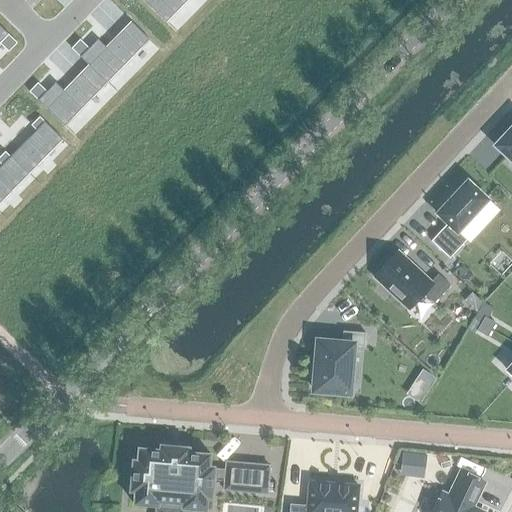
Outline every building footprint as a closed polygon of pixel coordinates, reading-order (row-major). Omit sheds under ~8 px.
[(141,0),(165,23),(187,0),(141,0)] [(79,40),(70,49),(88,66),(106,84),(148,40),(131,23),(105,48),(97,40),(88,49),(79,40)] [(0,27),(0,44),(8,52),(16,44),(7,35),(0,27)] [(37,83),(28,92),(37,101),(64,127),(106,84),(88,66),(63,91),(55,83),(46,92),(37,83)] [(35,131),(10,157),(27,175),(62,140),(44,123),(39,117),(30,126),(35,131)] [(511,128),(496,146),(511,161),(511,128)] [(0,164),(1,166),(0,167),(0,202),(27,175),(10,157),(4,152),(0,156),(0,164)] [(457,232),(487,200),(466,181),(435,214),(446,224),(430,242),(449,259),(466,240),(457,232)] [(409,308),(423,293),(434,303),(450,285),(438,274),(430,283),(397,253),(375,276),(409,308)] [(484,317),(480,324),(490,330),(494,324),(484,317)] [(480,324),(476,331),(486,337),(490,330),(480,324)] [(365,334),(342,332),(342,334),(343,334),(343,343),(341,343),(341,344),(317,342),(313,391),(348,394),(352,346),(364,347),(365,334)] [(422,370),(414,382),(428,390),(435,379),(422,370)] [(159,450),(137,448),(136,461),(131,460),(129,492),(133,492),(132,505),(157,507),(158,493),(181,495),(180,509),(204,511),(205,499),(210,499),(212,477),(224,478),(223,491),(266,494),(268,466),(225,463),(225,471),(213,470),(213,467),(208,467),(209,455),(188,453),(188,448),(159,445),(159,450)] [(402,453),(400,466),(424,468),(426,455),(402,453)] [(441,493),(432,511),(480,511),(469,507),(473,500),(475,501),(483,483),(459,472),(448,497),(441,493)] [(289,504),(288,511),(355,511),(358,486),(309,482),(307,506),(289,504)]
